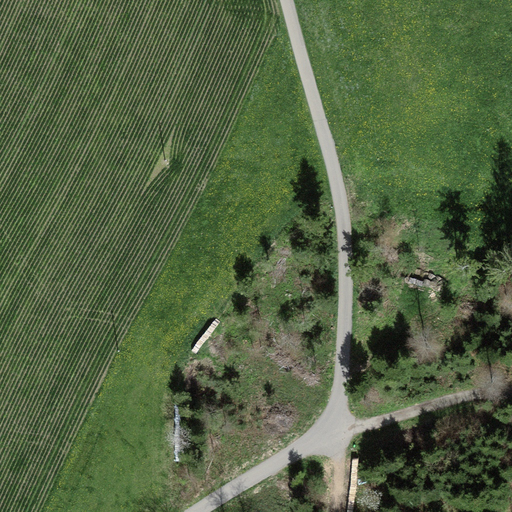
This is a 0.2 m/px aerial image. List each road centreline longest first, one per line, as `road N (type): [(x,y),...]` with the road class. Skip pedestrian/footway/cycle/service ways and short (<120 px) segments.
road 1 (unclassified): [(286,0),(345,225),(341,430),(202,511)]
road 2 (track): [(331,511),(341,430),(427,403),(511,391)]
